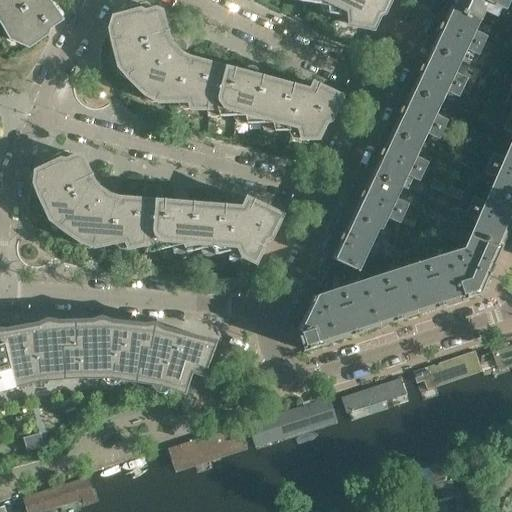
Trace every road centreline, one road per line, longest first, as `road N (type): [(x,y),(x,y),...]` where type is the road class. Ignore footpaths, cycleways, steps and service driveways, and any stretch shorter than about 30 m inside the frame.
road 1 (residential): [(334,194),(34,118)]
road 2 (residential): [(511,309),(306,380),(286,371),(272,346),(274,318)]
road 3 (residential): [(274,318),(0,289)]
road 4 (residential): [(379,93),(182,0)]
road 5 (residential): [(34,118),(7,197),(0,267)]
road 6 (residential): [(274,318),(334,194)]
road 7 (residential): [(100,0),(34,118)]
